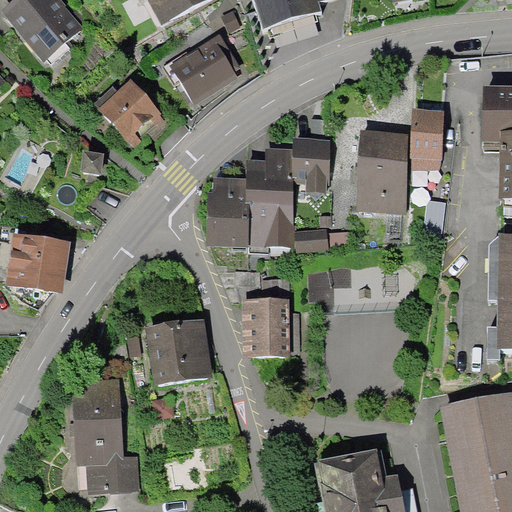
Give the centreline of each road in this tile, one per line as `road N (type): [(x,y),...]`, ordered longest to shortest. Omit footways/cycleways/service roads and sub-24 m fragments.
road 1 (tertiary): [(511,31),(377,53),(299,83),(228,128),(159,203)]
road 2 (residential): [(159,203),(220,332),(277,511)]
road 3 (tertiary): [(159,203),(47,358),(0,463)]
